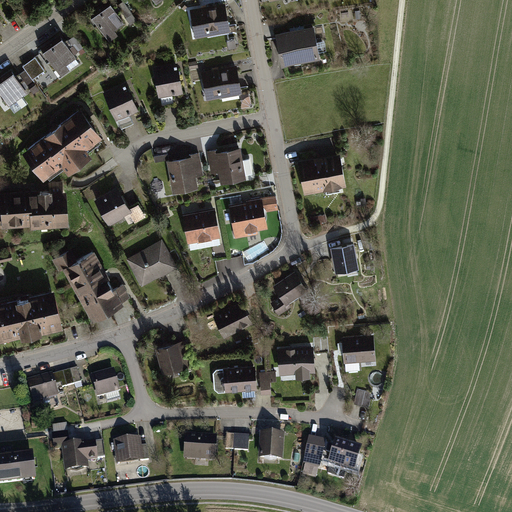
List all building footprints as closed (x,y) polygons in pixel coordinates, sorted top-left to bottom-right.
[(225,1),(191,7),(196,37),(230,31),(225,1)] [(112,4),(93,16),(110,41),(129,29),(112,4)] [(319,28),(278,35),(282,64),(323,57),(319,28)] [(64,35),(42,52),(62,79),(84,62),(64,35)] [(26,64),(35,78),(48,69),(39,55),(26,64)] [(179,64),(154,69),(160,98),(186,92),(179,64)] [(238,65),(201,72),(207,101),(243,95),(238,65)] [(13,71),(0,81),(0,95),(13,112),(34,97),(13,71)] [(126,80),(102,91),(115,121),(140,110),(126,80)] [(78,107),(22,150),(47,182),(64,169),(69,175),(92,158),(86,150),(102,138),(78,107)] [(240,148),(214,154),(220,185),(247,180),(240,148)] [(339,153),(300,160),(305,192),(345,185),(339,153)] [(199,156),(169,161),(175,193),(195,190),(192,177),(202,175),(199,156)] [(118,187),(95,202),(109,225),(132,210),(118,187)] [(65,190),(0,195),(0,198),(1,213),(0,213),(0,230),(68,224),(65,190)] [(252,202),(230,206),(235,231),(247,229),(248,234),(257,232),(256,227),(266,225),(260,196),(251,198),(252,202)] [(217,205),(184,211),(189,242),(222,236),(217,205)] [(160,240),(128,259),(142,282),(174,262),(160,240)] [(355,244),(332,249),(337,274),(360,269),(355,244)] [(97,252),(66,268),(89,315),(127,296),(120,283),(114,286),(97,252)] [(297,272),(271,288),(282,306),(308,290),(297,272)] [(57,289),(0,300),(0,343),(65,330),(57,289)] [(243,303),(216,316),(226,336),(253,323),(243,303)] [(376,337),(344,339),(346,363),(377,361),(376,337)] [(181,343),(158,349),(165,372),(187,366),(181,343)] [(315,346),(279,348),(281,375),(317,372),(315,346)] [(255,366),(225,368),(227,392),(257,389),(255,366)] [(71,369),(26,381),(33,407),(57,401),(54,390),(75,385),(71,369)] [(113,370),(91,377),(98,399),(120,392),(113,370)] [(372,393),(357,389),(353,404),(369,408),(372,393)] [(284,433),(259,433),(259,458),(283,458),(284,433)] [(218,434),(185,434),(185,459),(217,459),(218,434)] [(251,435),(226,434),(226,449),(250,451),(251,435)] [(139,436),(113,440),(117,464),(143,460),(139,436)] [(101,437),(59,443),(63,470),(88,467),(87,459),(104,457),(101,437)] [(310,437),(304,463),(321,466),(326,440),(310,437)] [(362,448),(337,440),(330,465),(354,472),(362,448)] [(33,455),(0,458),(0,484),(36,479),(33,455)]
